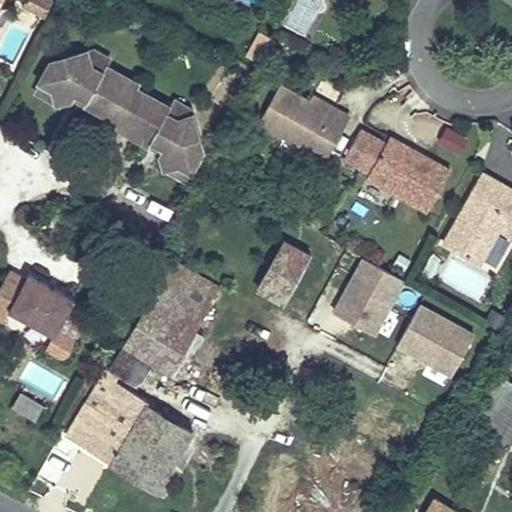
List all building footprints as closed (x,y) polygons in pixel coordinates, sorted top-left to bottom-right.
[(45,16),(52,0),(51,0),(26,0),(23,6),(45,16)] [(93,52),(87,54),(91,69),(102,74),(106,68),(109,60),(93,52)] [(139,85),(106,68),(102,74),(91,69),(87,54),(52,63),(41,84),(55,91),(58,104),(75,100),(78,95),(89,101),(86,105),(120,123),(118,127),(152,144),(154,140),(165,146),(163,150),(169,166),(181,162),(196,169),(206,148),(193,114),(179,119),(168,114),(171,107),(137,90),(139,85)] [(55,91),(41,84),(37,93),(58,104),(55,91)] [(359,113),(344,104),(339,112),(318,101),(289,86),(268,123),(334,160),(359,113)] [(323,92),(318,101),(339,112),(344,104),(323,92)] [(89,101),(78,95),(75,100),(86,105),(89,101)] [(175,100),(171,107),(168,114),(179,119),(193,114),(191,108),(175,100)] [(439,143),(460,154),(469,136),(448,125),(439,143)] [(365,130),(350,156),(376,171),(373,175),(434,210),(454,176),(393,141),(391,145),(365,130)] [(165,146),(154,140),(152,144),(163,150),(165,146)] [(196,169),(181,162),(169,166),(191,177),(196,169)] [(511,195),(484,179),(443,247),(478,268),(498,233),(511,241),(511,195)] [(284,301),(310,255),(282,240),(257,286),(284,301)] [(406,280),(367,258),(337,313),(376,334),(406,280)] [(172,260),(124,342),(179,374),(201,336),(193,332),(220,288),(172,260)] [(55,334),(57,331),(74,298),(28,273),(25,278),(9,270),(0,286),(0,318),(5,321),(10,310),(53,334),(55,334)] [(476,336),(421,306),(400,345),(454,375),(476,336)] [(78,335),(86,316),(70,309),(62,329),(78,335)] [(503,321),(491,314),(486,322),(498,329),(503,321)] [(77,341),(57,331),(55,334),(53,334),(46,347),(67,359),(77,341)] [(109,367),(138,384),(153,359),(124,342),(109,367)] [(138,384),(109,367),(105,373),(108,378),(133,393),(138,384)] [(108,378),(105,373),(67,437),(158,490),(192,431),(145,404),(147,401),(133,393),(108,378)] [(471,424),(487,434),(511,392),(511,383),(501,377),(471,424)] [(511,392),(487,434),(508,447),(511,440),(511,392)] [(456,511),(435,499),(427,511),(456,511)]
